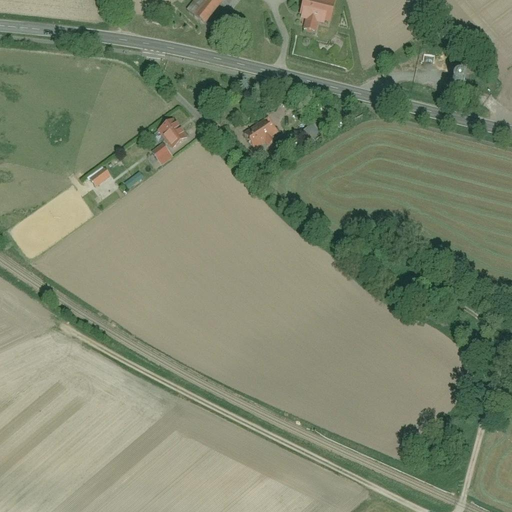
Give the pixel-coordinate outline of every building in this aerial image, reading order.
[(196,0),(187,12),(206,27),(226,0),(196,0)] [(316,37),(320,25),(331,28),(336,7),(325,4),(326,0),(313,0),(313,1),(309,0),(304,0),(299,19),(306,21),(302,34),(316,37)] [(169,124),(157,135),(172,152),(184,142),(169,124)] [(266,146),(269,150),(276,145),(274,141),(275,140),(264,126),(243,141),(254,155),(266,146)] [(233,139),(228,144),(237,154),(243,148),(233,139)] [(153,158),(159,164),(169,156),(163,150),(153,158)] [(273,154),(263,161),(268,167),(277,160),(273,154)] [(109,170),(101,175),(117,200),(126,194),(109,170)] [(139,176),(124,187),(129,193),(143,182),(139,176)]
